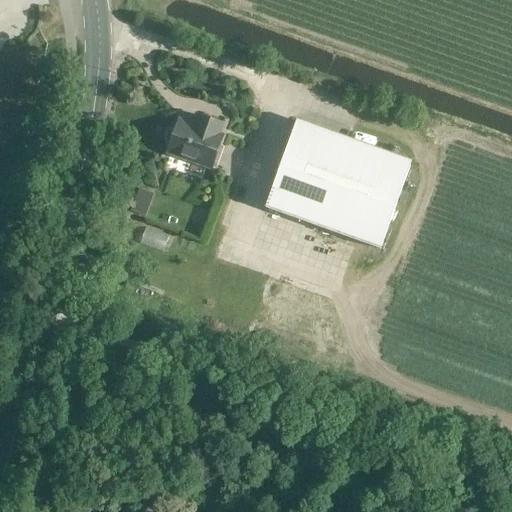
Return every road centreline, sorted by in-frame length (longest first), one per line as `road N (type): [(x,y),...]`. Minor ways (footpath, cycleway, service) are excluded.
road 1 (track): [(511,427),(366,375),(329,293),(232,246),(287,91),(349,114)]
road 2 (secondary): [(0,484),(84,152),(96,76),(94,0)]
road 3 (track): [(287,91),(98,24)]
